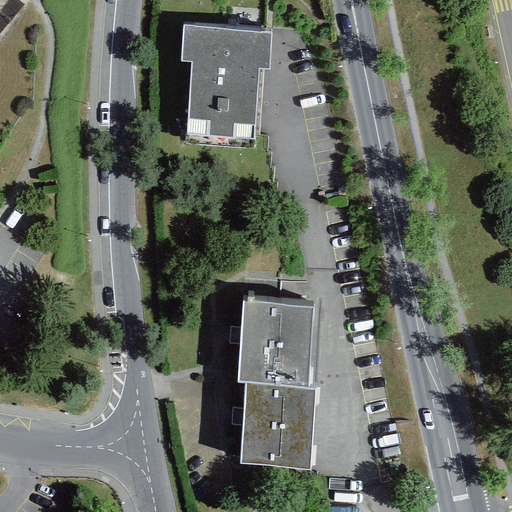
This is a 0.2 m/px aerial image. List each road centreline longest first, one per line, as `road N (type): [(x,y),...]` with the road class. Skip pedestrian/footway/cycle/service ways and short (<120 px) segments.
road 1 (secondary): [(351,0),(455,511)]
road 2 (residential): [(130,0),(122,225),(146,453)]
road 3 (residential): [(0,438),(146,453)]
